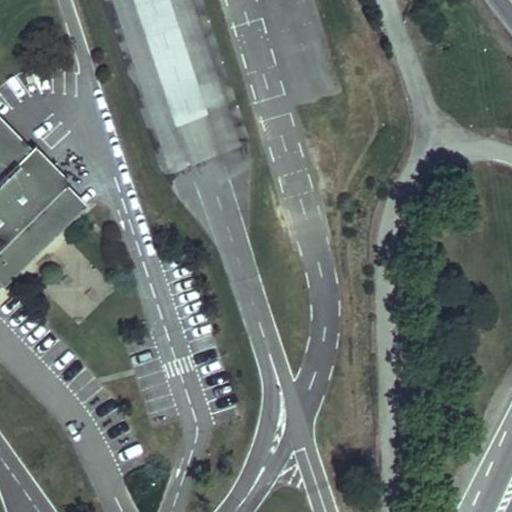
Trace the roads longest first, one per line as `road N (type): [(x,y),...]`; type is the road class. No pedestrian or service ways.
road 1 (unclassified): [(398,511),(390,229),(406,173),(436,149),(511,158)]
road 2 (unclassified): [(170,511),(198,413),(94,100)]
road 3 (unclassified): [(122,511),(80,419),(0,323)]
